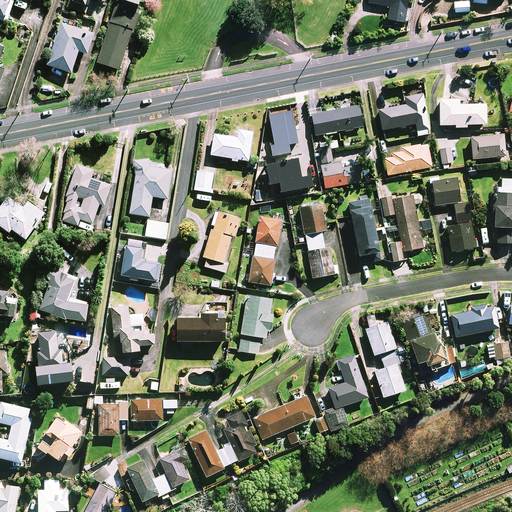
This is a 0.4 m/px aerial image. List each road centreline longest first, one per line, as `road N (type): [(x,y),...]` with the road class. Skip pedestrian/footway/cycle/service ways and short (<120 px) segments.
road 1 (tertiary): [(511,36),(30,129)]
road 2 (residential): [(311,325),(353,299),(511,273)]
road 3 (residential): [(30,129),(27,92),(58,0)]
